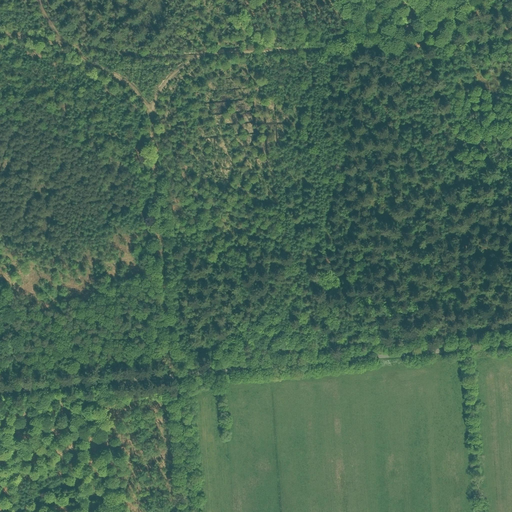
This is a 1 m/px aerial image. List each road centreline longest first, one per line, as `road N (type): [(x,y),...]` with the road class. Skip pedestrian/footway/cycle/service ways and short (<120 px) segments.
road 1 (unclassified): [(511,343),(0,391)]
road 2 (track): [(193,53),(152,102),(164,256)]
road 3 (track): [(193,53),(0,31)]
road 4 (track): [(0,253),(58,269),(164,256)]
road 5 (track): [(511,41),(347,47)]
road 6 (track): [(153,107),(65,41),(42,0)]
road 7 (track): [(347,47),(193,53)]
